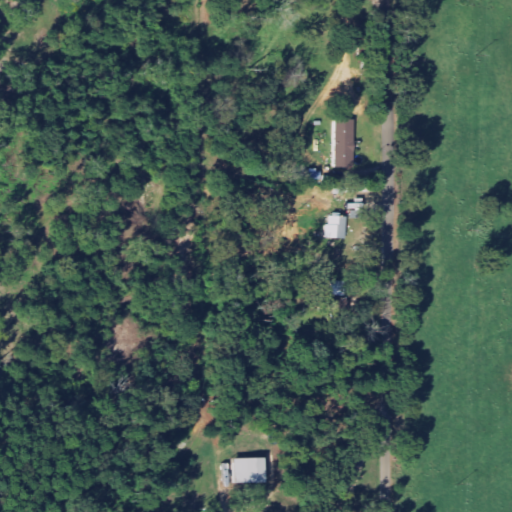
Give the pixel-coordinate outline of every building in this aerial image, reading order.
[(334,120),(335,168),(357,167),(356,120),(334,120)] [(348,216),(328,216),(328,238),(347,238),(348,216)] [(333,295),(348,296),(348,281),(333,280),(333,295)] [(192,439),(178,431),(173,441),(187,449),(192,439)] [(236,458),(237,483),(268,482),(268,457),(236,458)]
